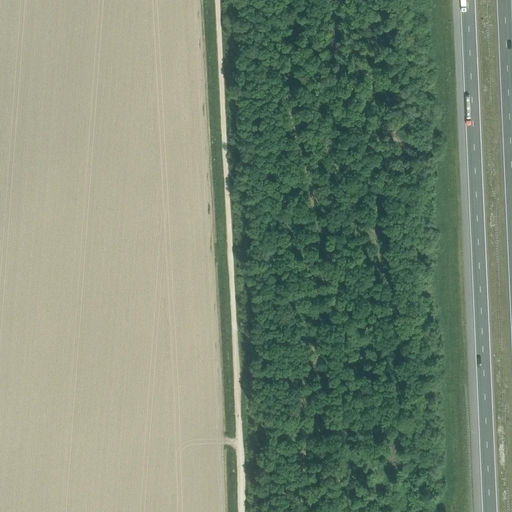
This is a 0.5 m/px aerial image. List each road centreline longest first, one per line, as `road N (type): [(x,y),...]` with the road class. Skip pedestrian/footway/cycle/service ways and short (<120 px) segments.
road 1 (track): [(217,0),(240,511)]
road 2 (motorway): [(467,0),(489,511)]
road 3 (motorway): [(511,195),(503,0)]
